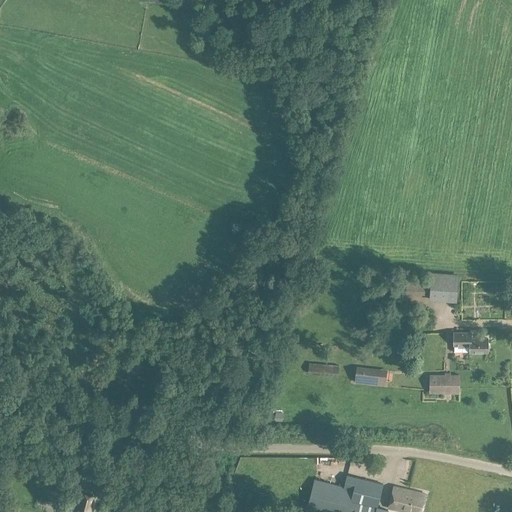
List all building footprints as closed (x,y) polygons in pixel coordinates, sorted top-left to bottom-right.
[(191,0),(146,0),(147,1),(190,9),(191,0)] [(268,65),(243,60),(241,70),(266,74),(268,65)] [(431,274),(430,296),(456,298),(458,277),(431,274)] [(415,315),(415,325),(425,325),(425,315),(415,315)] [(472,331),(453,331),(454,346),(470,345),(470,351),(487,351),(487,338),(479,338),(479,337),(472,337),(472,331)] [(339,376),(339,365),(309,363),(308,374),(339,376)] [(355,383),(386,386),(388,370),(357,366),(355,383)] [(430,374),(430,393),(460,393),(460,374),(451,374),(451,373),(445,373),(445,374),(430,374)] [(276,411),(274,417),(275,421),(282,422),(284,417),(282,412),(276,411)] [(333,470),(333,455),(322,454),(321,469),(333,470)] [(289,464),(287,471),(311,478),(313,471),(289,464)] [(313,511),(387,511),(388,511),(377,508),(383,484),(347,475),(344,487),(314,479),(306,510),(313,511)] [(421,511),(426,494),(394,486),(389,508),(406,511),(421,511)] [(73,491),(71,496),(76,498),(72,511),(91,511),(95,496),(77,492),(73,491)] [(130,511),(143,511),(141,496),(129,498),(130,511)] [(482,502),(481,507),(505,510),(506,505),(482,502)]
